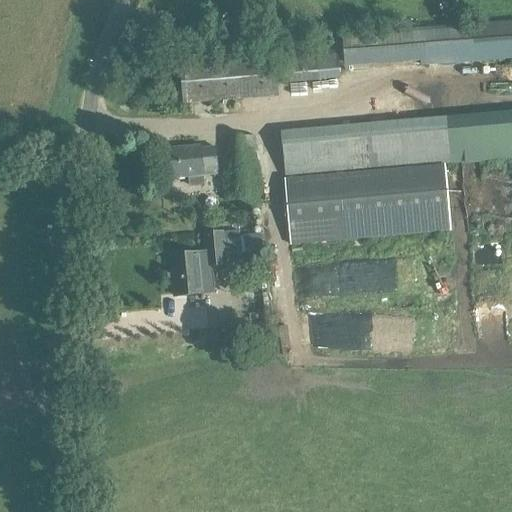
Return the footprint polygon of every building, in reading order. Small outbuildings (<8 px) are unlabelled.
[(345,73),(511,60),(511,22),(342,35),(345,73)] [(319,82),(317,62),(316,52),(180,63),(183,105),(278,97),(277,85),(319,82)] [(321,95),(338,94),(337,82),(321,83),(321,95)] [(331,174),(328,130),(282,134),(286,178),(331,174)] [(222,140),(227,196),(260,193),(254,137),(222,140)] [(202,185),(202,177),(217,176),(214,149),(202,150),(202,146),(170,149),(172,180),(190,178),(191,186),(202,185)] [(292,246),(452,232),(446,167),(287,181),(292,246)] [(205,254),(200,254),(171,257),(175,297),(203,294),(201,269),(226,267),(223,232),(203,233),(205,254)]
